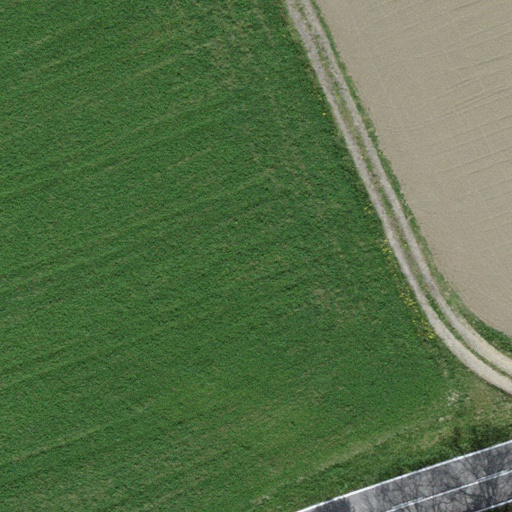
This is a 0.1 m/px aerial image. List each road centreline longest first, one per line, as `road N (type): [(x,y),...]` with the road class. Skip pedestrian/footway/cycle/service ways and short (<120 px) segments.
road 1 (track): [(290,0),(441,328),(511,379)]
road 2 (tertiary): [(511,470),(388,511)]
